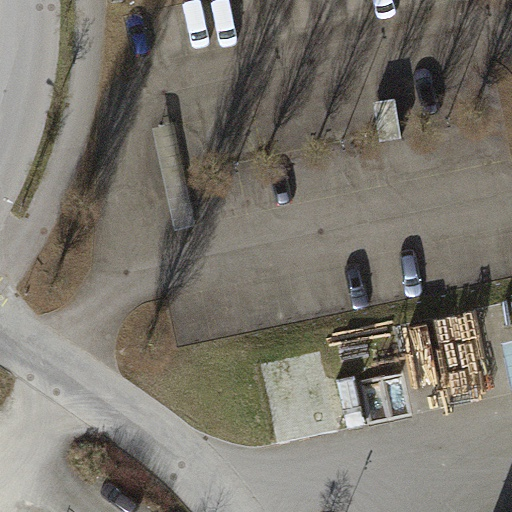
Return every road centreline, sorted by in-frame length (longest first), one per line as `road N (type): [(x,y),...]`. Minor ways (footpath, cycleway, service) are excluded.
road 1 (residential): [(232,511),(159,436),(0,321)]
road 2 (residential): [(0,149),(21,79),(29,0)]
